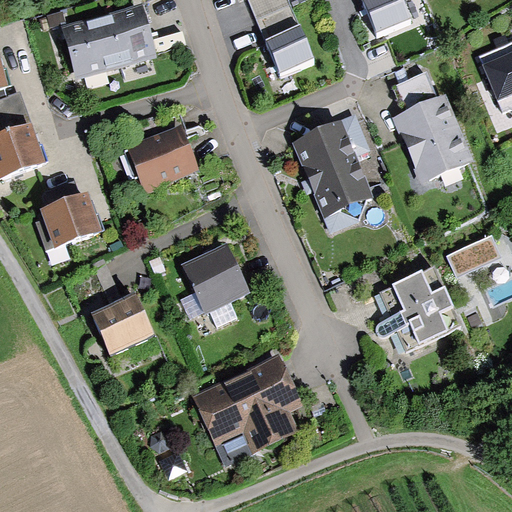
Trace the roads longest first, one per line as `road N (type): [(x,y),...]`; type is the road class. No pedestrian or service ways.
road 1 (residential): [(193,0),(218,84),(339,376)]
road 2 (track): [(202,511),(322,463),(408,439),(469,448),(511,473)]
road 3 (track): [(0,243),(152,511)]
